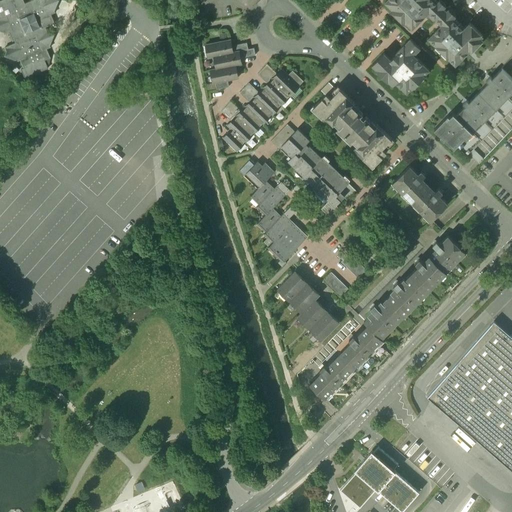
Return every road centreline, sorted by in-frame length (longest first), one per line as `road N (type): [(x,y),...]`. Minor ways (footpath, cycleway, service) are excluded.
road 1 (secondary): [(250,511),(320,453),(511,254)]
road 2 (residential): [(418,137),(315,39)]
road 3 (residential): [(511,228),(418,137)]
road 4 (residential): [(418,137),(326,226)]
